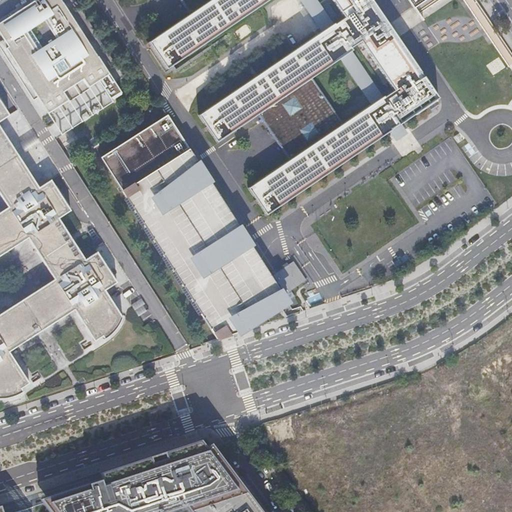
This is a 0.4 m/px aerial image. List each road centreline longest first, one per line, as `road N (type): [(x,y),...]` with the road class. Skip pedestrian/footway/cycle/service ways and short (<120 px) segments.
road 1 (tertiary): [(511,228),(434,288),(390,308),(194,368)]
road 2 (tertiary): [(217,412),(431,339),(511,285)]
road 3 (tertiary): [(0,487),(217,412)]
road 4 (tertiary): [(194,368),(0,432)]
road 5 (residential): [(285,511),(217,412)]
